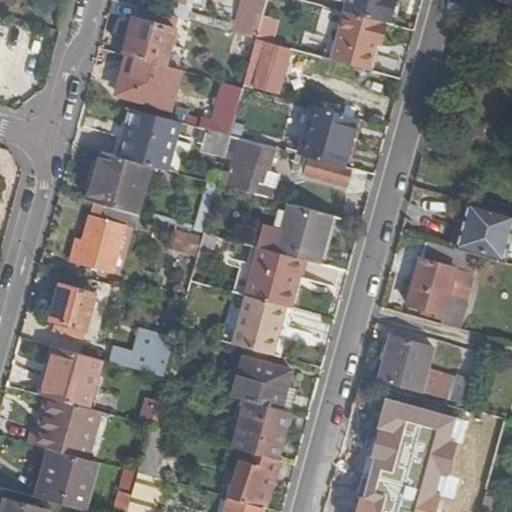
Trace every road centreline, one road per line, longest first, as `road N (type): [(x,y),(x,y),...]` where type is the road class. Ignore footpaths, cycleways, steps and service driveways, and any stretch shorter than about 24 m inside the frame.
road 1 (residential): [(444,0),(303,511)]
road 2 (residential): [(43,145),(0,308)]
road 3 (residential): [(86,0),(43,145)]
